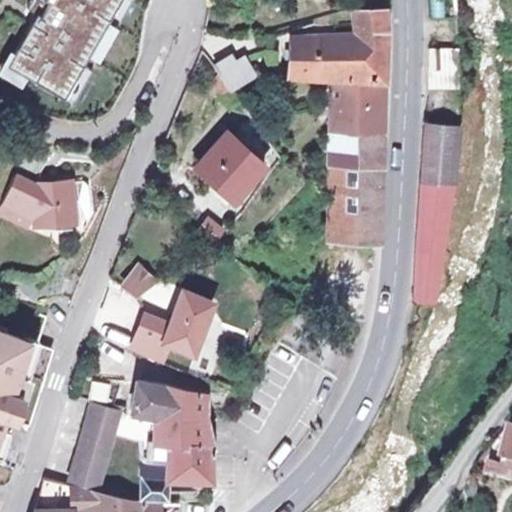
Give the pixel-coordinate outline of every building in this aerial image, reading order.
[(41,9),(13,61),(70,92),(120,0),(34,0),(32,4),(41,9)] [(283,76),(324,77),(375,79),(377,4),(347,7),(349,31),(285,37),(283,76)] [(452,85),(452,48),(421,47),(419,84),(452,85)] [(226,88),(247,75),(237,59),(236,57),(211,72),(224,89),(226,88)] [(374,132),(375,79),(324,77),(323,131),(374,132)] [(417,120),(413,176),(444,178),(450,122),(417,120)] [(370,240),(374,132),(323,131),(320,131),(319,197),(319,199),(318,239),(370,240)] [(259,164),(221,133),(190,167),(228,197),(259,164)] [(427,300),(444,178),(413,176),(407,299),(410,299),(427,300)] [(9,184),(0,203),(0,212),(23,223),(28,226),(29,232),(69,228),(68,225),(65,191),(65,187),(26,191),(9,184)] [(77,189),(65,191),(68,225),(80,224),(84,220),(82,193),(77,189)] [(0,223),(19,232),(23,223),(0,212),(0,223)] [(199,218),(191,229),(205,240),(214,229),(199,218)] [(128,296),(143,286),(126,273),(115,286),(128,296)] [(166,324),(142,314),(129,348),(159,360),(166,343),(190,353),(210,302),(180,290),(166,324)] [(0,454),(4,442),(26,423),(19,421),(24,405),(27,404),(32,397),(38,379),(34,376),(39,359),(32,351),(0,340),(0,454)] [(166,442),(164,478),(206,479),(206,453),(211,454),(211,447),(205,446),(200,418),(200,394),(134,381),(129,411),(154,415),(152,442),(166,442)] [(96,489),(116,414),(89,407),(68,482),(96,489)] [(511,427),(500,457),(511,461),(511,427)] [(482,472),(511,476),(511,468),(483,463),(482,472)] [(139,476),(137,498),(163,500),(164,478),(161,478),(150,477),(139,476)] [(33,511),(40,511),(41,499),(46,482),(42,481),(33,511)] [(174,511),(174,504),(163,504),(163,503),(163,500),(137,498),(137,502),(65,488),(65,485),(46,482),(41,499),(40,511),(174,511)]
